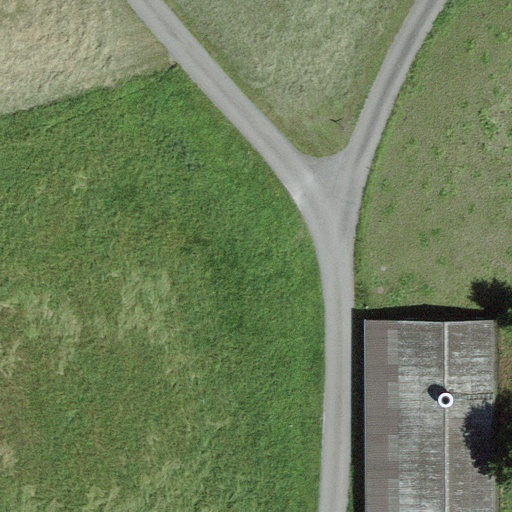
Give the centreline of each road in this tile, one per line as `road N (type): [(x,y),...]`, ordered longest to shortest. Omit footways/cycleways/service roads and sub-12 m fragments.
road 1 (unclassified): [(333,511),(341,301),(333,211)]
road 2 (unclassified): [(143,0),(333,211)]
road 3 (unclassified): [(333,211),(432,0)]
